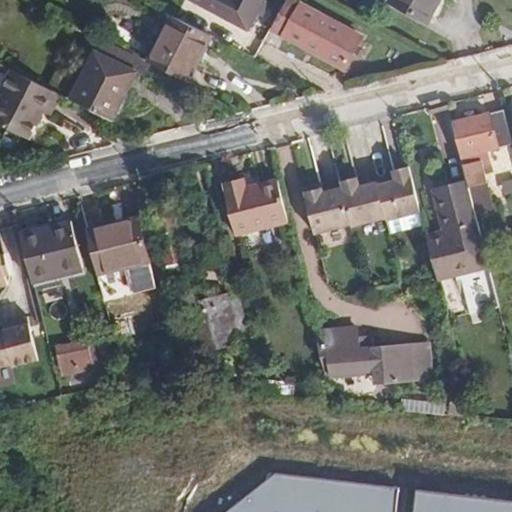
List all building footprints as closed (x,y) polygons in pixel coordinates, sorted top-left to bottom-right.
[(196,0),(249,29),(264,0),(196,0)] [(294,0),(290,0),(275,28),(347,68),(363,37),(294,0)] [(430,23),(443,0),(392,0),(392,1),(430,23)] [(176,17),(152,64),(191,83),(214,35),(176,17)] [(96,52),(73,99),(115,120),(138,73),(96,52)] [(0,98),(0,122),(31,137),(45,111),(55,90),(14,69),(0,98)] [(0,94),(9,79),(0,74),(0,94)] [(488,152),(511,146),(511,140),(505,114),(493,117),(493,115),(453,124),(469,183),(470,191),(488,185),(484,170),(492,168),(488,152)] [(387,219),(387,222),(421,212),(411,173),(395,177),(396,182),(378,186),(387,219)] [(256,181),(228,187),(229,192),(226,193),(237,234),(287,223),(277,181),(258,187),(256,181)] [(491,269),(470,191),(469,183),(435,190),(445,231),(428,235),(440,281),(491,269)] [(352,226),(352,228),(387,219),(378,186),(377,184),(359,189),(358,184),(342,188),(343,189),(352,226)] [(305,194),(316,235),(352,226),(343,189),(324,194),(323,189),(305,194)] [(154,214),(172,291),(193,285),(176,210),(154,214)] [(138,217),(88,230),(99,274),(150,261),(138,217)] [(72,221),(21,233),(34,284),(85,272),(72,221)] [(0,276),(10,275),(5,255),(0,255),(0,276)] [(251,338),(240,294),(188,308),(199,351),(251,338)] [(13,364),(38,358),(27,316),(16,318),(18,324),(3,328),(3,330),(0,331),(0,365),(12,362),(13,364)] [(315,329),(320,350),(330,349),(332,375),(355,375),(374,373),(375,382),(412,380),(410,345),(372,346),(357,347),(357,336),(357,327),(315,329)] [(62,376),(87,371),(94,370),(88,340),(56,346),(62,376)] [(122,380),(118,365),(102,370),(106,385),(122,380)] [(396,511),(399,488),(276,474),(225,511),(396,511)] [(511,511),(511,500),(418,489),(415,511),(511,511)]
